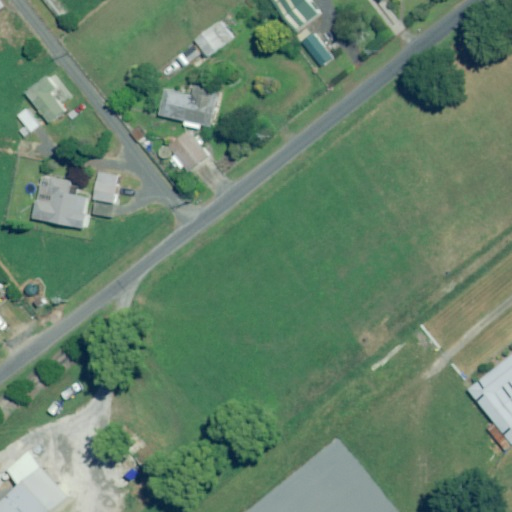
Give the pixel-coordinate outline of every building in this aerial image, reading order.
[(72,18),(57,0),(41,0),(62,25),(72,18)] [(323,15),(312,0),(277,0),(300,32),(323,15)] [(209,35),(199,42),(210,59),(229,46),(218,29),(209,35)] [(337,58),(317,33),(304,43),(325,68),(337,58)] [(59,91),(50,80),(30,95),(53,125),(68,113),(54,95),(59,91)] [(223,93),(199,87),(196,98),(168,92),(163,117),(189,123),(188,127),(204,131),(205,127),(215,129),(223,93)] [(40,124),(31,111),(21,118),(31,131),(40,124)] [(184,171),(188,167),(193,173),(212,158),(205,148),(212,143),(205,135),(198,141),(191,132),(172,147),(179,156),(175,160),(184,171)] [(120,177),(101,175),(96,217),(115,219),(120,177)] [(75,184),(46,178),(37,221),(87,230),(91,212),(89,211),(93,187),(75,184)] [(0,302),(9,296),(0,284),(0,302)] [(511,356),(462,396),(506,450),(511,445),(511,356)] [(60,511),(74,500),(33,453),(12,472),(27,489),(3,510),(4,511),(60,511)]
